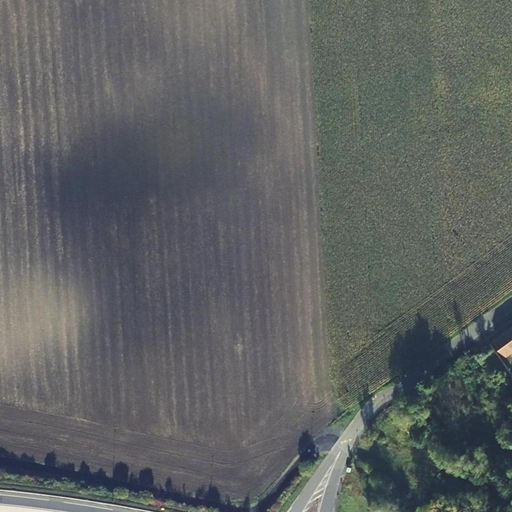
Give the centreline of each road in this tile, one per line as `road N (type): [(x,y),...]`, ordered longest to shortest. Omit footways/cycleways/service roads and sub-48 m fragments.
road 1 (track): [(241,511),(0,459)]
road 2 (unclassified): [(511,303),(387,394),(335,458)]
road 3 (track): [(347,436),(329,435),(260,509),(243,511)]
